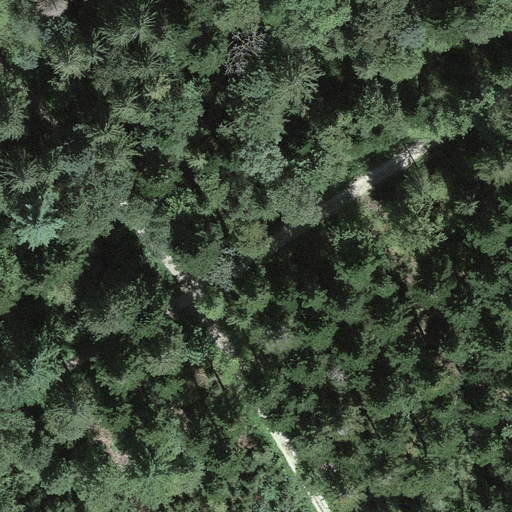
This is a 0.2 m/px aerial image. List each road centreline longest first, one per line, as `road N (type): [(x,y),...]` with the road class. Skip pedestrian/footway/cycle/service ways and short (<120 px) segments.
road 1 (track): [(511,86),(188,290),(0,396)]
road 2 (track): [(319,511),(188,290),(0,75)]
